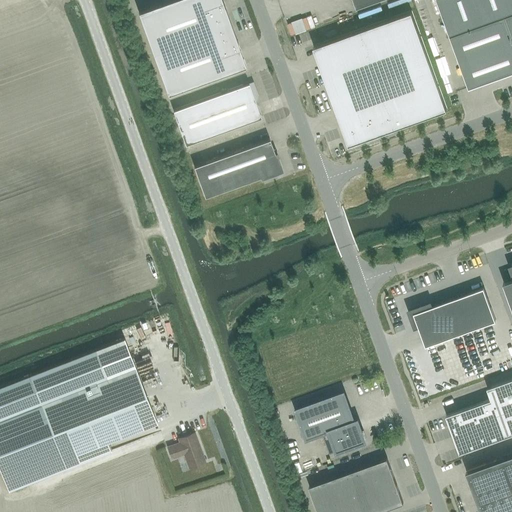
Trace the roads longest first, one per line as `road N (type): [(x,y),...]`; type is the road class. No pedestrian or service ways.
road 1 (unclassified): [(269,511),(85,0)]
road 2 (unclassified): [(359,283),(441,511)]
road 3 (unclassified): [(323,180),(511,112)]
road 4 (unclassified): [(258,0),(323,180)]
road 5 (unclassified): [(359,283),(511,227)]
